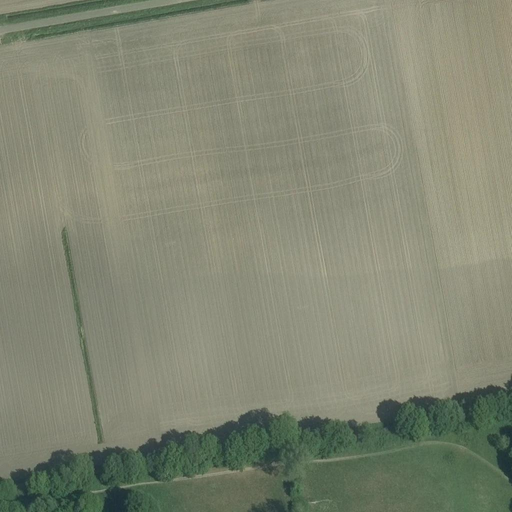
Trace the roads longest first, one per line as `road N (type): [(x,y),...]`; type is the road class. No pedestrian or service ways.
road 1 (track): [(0,497),(459,421),(490,427),(511,445)]
road 2 (unclassified): [(0,32),(179,0)]
